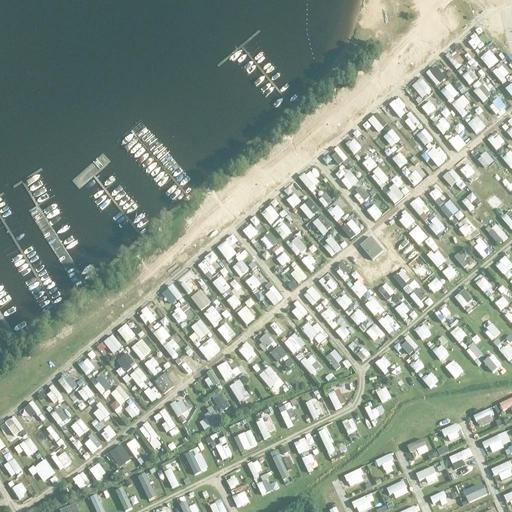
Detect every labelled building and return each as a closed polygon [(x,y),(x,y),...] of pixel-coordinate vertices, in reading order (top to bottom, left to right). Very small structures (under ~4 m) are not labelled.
[(486,45),(477,53),(486,64),(496,56),(486,45)] [(446,58),(456,69),(459,66),(450,54),(446,58)] [(459,71),(466,80),(475,73),(468,64),(459,71)] [(440,83),(430,72),(427,75),(436,86),(440,83)] [(473,84),(478,79),(474,75),(469,81),(473,84)] [(503,85),(506,83),(499,75),(496,77),(503,85)] [(476,84),(484,91),(487,88),(489,90),(495,83),(488,77),(483,84),(479,80),(476,84)] [(463,87),(455,96),(462,101),(469,92),(463,87)] [(489,101),(478,89),(473,93),(484,105),(489,101)] [(424,111),(433,103),(426,95),(417,102),(424,111)] [(487,104),(494,112),(503,103),(497,96),(487,104)] [(408,110),(398,99),(394,102),(404,113),(408,110)] [(469,116),(458,102),(453,106),(464,120),(469,116)] [(426,113),(431,119),(435,115),(430,109),(426,113)] [(440,130),(448,123),(440,112),(431,119),(440,130)] [(416,129),(420,126),(411,114),(407,117),(416,129)] [(511,119),(503,126),(511,136),(511,134),(511,119)] [(482,133),(474,122),(469,126),(478,136),(482,133)] [(390,125),(380,131),(387,142),(397,136),(390,125)] [(455,130),(446,137),(453,146),(462,139),(455,130)] [(488,141),(496,151),(501,147),(493,137),(488,141)] [(436,143),(433,147),(440,156),(444,153),(436,143)] [(511,167),(511,161),(511,160),(511,158),(511,151),(507,146),(499,153),(511,167)] [(396,147),(388,155),(397,164),(405,156),(396,147)] [(348,160),(339,149),(335,152),(345,163),(348,160)] [(366,152),(358,159),(365,167),(373,160),(366,152)] [(408,161),(400,168),(411,181),(420,174),(412,164),(411,165),(408,161)] [(486,167),(494,179),(503,173),(496,161),(486,167)] [(376,163),(367,170),(376,182),(385,174),(376,163)] [(343,184),(354,179),(349,167),(337,173),(343,184)] [(474,172),(467,178),(477,189),(484,182),(474,172)] [(308,191),(314,187),(302,173),(297,178),(308,191)] [(451,180),(456,187),(453,189),(455,192),(465,184),(458,175),(451,180)] [(506,188),(511,180),(511,179),(509,177),(502,185),(506,188)] [(390,199),(399,193),(391,180),(382,186),(390,199)] [(350,190),(357,199),(366,192),(358,183),(350,190)] [(283,196),(290,204),(298,196),(291,188),(283,196)] [(325,199),(329,196),(323,188),(319,191),(325,199)] [(456,195),(463,203),(471,196),(464,188),(456,195)] [(485,198),(493,207),(501,200),(493,190),(485,198)] [(319,192),(315,195),(321,202),(325,199),(319,192)] [(299,200),(303,209),(312,205),(308,196),(299,200)] [(371,214),(379,208),(371,199),(363,205),(371,214)] [(299,216),(304,210),(296,202),(291,208),(299,216)] [(422,213),(412,202),(408,205),(418,216),(422,213)] [(448,219),(452,216),(443,206),(440,209),(448,219)] [(326,211),(335,223),(340,219),(330,207),(326,211)] [(268,225),(272,221),(264,211),(260,214),(268,225)] [(280,213),(283,220),(289,217),(286,211),(280,213)] [(320,211),(312,218),(318,226),(326,220),(320,211)] [(431,229),(440,223),(432,212),(424,218),(431,229)] [(511,221),(507,216),(503,220),(511,230),(511,221)] [(271,229),(285,236),(288,229),(286,228),(288,223),(276,218),(271,229)] [(247,219),(239,226),(246,235),(254,228),(247,219)] [(390,221),(385,227),(380,231),(391,241),(400,230),(390,221)] [(469,235),(458,222),(454,226),(465,239),(469,235)] [(355,237),(346,225),(341,229),(350,241),(355,237)] [(412,231),(422,243),(427,239),(417,228),(412,231)] [(443,233),(451,243),(455,239),(448,229),(443,233)] [(504,243),(494,232),(490,235),(500,246),(504,243)] [(263,237),(272,247),(276,243),(268,234),(263,237)] [(291,247),(300,241),(295,234),(286,240),(291,247)] [(251,238),(256,247),(262,243),(257,235),(251,238)] [(309,238),(303,241),(306,247),(312,244),(309,238)] [(383,252),(371,238),(360,247),(373,261),(383,252)] [(477,245),(474,248),(483,259),(486,256),(482,251),(486,248),(478,239),(474,242),(477,245)] [(231,258),(220,244),(215,248),(226,262),(231,258)] [(322,247),(331,258),(335,255),(326,244),(322,247)] [(262,255),(267,251),(264,246),(259,249),(262,255)] [(279,260),(287,255),(283,246),(274,251),(279,260)] [(437,269),(441,265),(430,252),(425,256),(437,269)] [(453,257),(463,269),(466,266),(457,254),(453,257)] [(239,255),(229,261),(236,272),(246,266),(239,255)] [(310,273),(314,270),(305,258),(301,261),(310,273)] [(418,275),(427,269),(418,258),(409,264),(418,275)] [(200,264),(210,275),(214,271),(204,260),(200,264)] [(336,267),(344,276),(349,272),(341,263),(336,267)] [(292,270),(302,281),(306,278),(296,266),(292,270)] [(250,270),(242,278),(249,286),(257,278),(250,270)] [(449,282),(453,278),(446,270),(442,273),(449,282)] [(323,278),(329,285),(334,281),(327,274),(323,278)] [(393,278),(402,289),(406,286),(397,275),(393,278)] [(201,279),(196,284),(206,297),(212,293),(201,279)] [(331,291),(322,279),(318,282),(327,294),(331,291)] [(436,279),(427,286),(434,295),(443,287),(436,279)] [(220,295),(225,292),(216,281),(212,284),(220,295)] [(191,292),(184,283),(180,286),(187,295),(191,292)] [(180,298),(171,286),(168,289),(177,301),(180,298)] [(358,299),(362,296),(353,286),(349,289),(358,299)] [(282,299),(272,287),(269,290),(278,302),(282,299)] [(391,299),(381,287),(378,291),(387,302),(391,299)] [(229,304),(238,299),(231,290),(223,295),(229,304)] [(315,303),(306,292),(302,296),(311,306),(315,303)] [(491,299),(497,306),(505,299),(499,292),(491,299)] [(419,309),(423,306),(413,294),(409,297),(419,309)] [(200,311),(204,308),(195,296),(191,300),(200,311)] [(338,298),(334,301),(343,312),(347,308),(338,298)] [(177,302),(167,309),(174,319),(184,313),(177,302)] [(306,313),(297,302),(293,305),(303,316),(306,313)] [(373,317),(377,314),(368,302),(364,306),(373,317)] [(223,317),(229,313),(223,305),(218,309),(223,317)] [(408,318),(398,307),(394,310),(404,322),(408,318)] [(213,328),(217,325),(207,312),(202,315),(213,328)] [(245,326),(249,323),(240,312),(236,315),(245,326)] [(319,316),(327,325),(331,322),(323,312),(319,316)] [(478,327),(483,324),(473,312),(469,316),(478,327)] [(486,321),(493,317),(491,312),(483,315),(486,321)] [(274,331),(283,324),(275,314),(267,321),(274,331)] [(349,318),(356,327),(360,323),(353,314),(349,318)] [(379,323),(388,334),(392,331),(383,320),(379,323)] [(208,333),(198,321),(194,325),(204,337),(208,333)] [(339,322),(333,328),(338,334),(345,328),(339,322)] [(320,334),(324,331),(319,324),(315,328),(320,334)] [(490,324),(482,330),(489,338),(497,332),(490,324)] [(369,329),(379,340),(383,336),(374,325),(369,329)] [(310,342),(313,339),(303,326),(300,329),(310,342)] [(115,332),(125,344),(130,340),(120,328),(115,332)] [(225,343),(229,339),(220,328),(216,331),(225,343)] [(451,334),(460,345),(464,342),(455,330),(451,334)] [(156,331),(151,335),(160,345),(164,342),(156,331)] [(262,337),(270,347),(274,343),(266,333),(262,337)] [(111,336),(107,339),(117,351),(120,348),(111,336)] [(403,340),(413,351),(416,348),(407,336),(403,340)] [(469,356),(478,351),(471,339),(462,344),(469,356)] [(505,357),(511,351),(511,347),(505,339),(496,346),(505,357)] [(184,340),(180,344),(185,350),(189,346),(184,340)] [(437,340),(429,348),(437,356),(445,348),(437,340)] [(296,351),(287,341),(283,344),(292,355),(296,351)] [(360,342),(351,349),(359,357),(367,350),(360,342)] [(162,348),(172,361),(177,357),(166,344),(162,348)] [(130,349),(139,360),(143,357),(134,346),(130,349)] [(211,359),(202,347),(198,350),(207,362),(211,359)] [(237,351),(246,362),(251,357),(242,347),(237,351)] [(272,351),(280,360),(284,356),(277,347),(272,351)] [(83,370),(92,363),(84,354),(75,361),(83,370)] [(127,355),(122,359),(130,369),(135,365),(127,355)] [(335,371),(340,368),(329,355),(325,358),(335,371)] [(416,355),(407,361),(412,368),(421,362),(416,355)] [(482,355),(475,362),(483,370),(490,364),(482,355)] [(451,357),(443,364),(451,374),(460,366),(451,357)] [(315,372),(304,359),(300,363),(310,375),(315,372)] [(153,377),(156,374),(147,362),(143,365),(153,377)] [(186,377),(190,374),(181,362),(177,365),(186,377)] [(431,368),(436,375),(443,369),(438,362),(431,368)] [(220,365),(215,368),(223,381),(228,378),(220,365)] [(142,383),(146,380),(136,368),(132,372),(142,383)] [(428,368),(419,375),(427,384),(436,376),(428,368)] [(210,371),(205,374),(213,387),(218,384),(210,371)] [(295,386),(303,379),(296,371),(288,377),(295,386)] [(103,385),(106,382),(99,374),(91,382),(102,394),(107,390),(103,385)] [(174,388),(165,376),(155,383),(164,395),(174,388)] [(69,396),(74,392),(63,378),(58,382),(69,396)] [(148,380),(139,387),(148,398),(157,390),(148,380)] [(243,401),(248,397),(238,381),(233,384),(243,401)] [(258,395),(249,382),(244,385),(252,399),(258,395)] [(372,386),(378,399),(388,394),(382,382),(372,386)] [(95,396),(87,385),(82,389),(91,400),(95,396)] [(53,387),(50,390),(59,401),(63,398),(53,387)] [(129,399),(119,387),(115,390),(125,402),(129,399)] [(334,412),(341,409),(332,392),(326,395),(334,412)] [(222,394),(217,397),(225,410),(229,408),(222,394)] [(74,400),(78,405),(84,399),(80,395),(74,400)] [(113,395),(107,401),(112,405),(117,400),(113,395)] [(278,399),(273,401),(278,412),(283,410),(278,399)] [(376,412),(373,401),(363,404),(366,415),(376,412)] [(37,418),(41,415),(32,402),(28,405),(37,418)] [(57,403),(52,407),(62,418),(66,414),(57,403)] [(183,415),(175,403),(170,406),(177,418),(183,415)] [(106,419),(110,416),(101,404),(97,407),(106,419)] [(310,404),(305,406),(312,420),(317,418),(310,404)] [(219,420),(211,408),(207,410),(215,423),(219,420)] [(164,410),(159,413),(170,431),(175,427),(164,410)] [(254,423),(264,420),(261,410),(251,413),(254,423)] [(55,412),(51,415),(60,427),(64,423),(55,412)] [(339,417),(347,435),(353,433),(345,414),(339,417)] [(14,418),(10,421),(19,433),(23,430),(14,418)] [(86,435),(90,431),(81,419),(76,423),(86,435)] [(97,429),(104,437),(113,430),(106,421),(97,429)] [(153,441),(158,438),(146,423),(142,426),(153,441)] [(51,429),(47,432),(57,444),(60,441),(51,429)] [(250,432),(236,438),(243,453),(257,447),(250,432)] [(208,448),(214,446),(209,434),(203,436),(208,448)] [(98,450),(102,447),(93,435),(89,438),(98,450)] [(33,454),(38,450),(29,439),(25,442),(33,454)] [(188,442),(194,452),(200,449),(195,439),(188,442)] [(424,440),(408,446),(415,459),(431,454),(424,440)] [(138,455),(130,443),(125,446),(134,458),(138,455)] [(115,450),(125,465),(130,462),(120,447),(115,450)] [(309,449),(299,453),(304,466),(314,463),(309,449)] [(391,455),(375,461),(385,470),(394,467),(391,455)] [(60,471),(65,468),(56,457),(52,460),(60,471)] [(292,458),(287,460),(292,474),(298,472),(292,458)] [(13,459),(7,463),(16,475),(22,471),(13,459)] [(54,473),(46,462),(42,466),(50,476),(54,473)] [(175,475),(169,462),(164,465),(170,477),(175,475)] [(102,477),(106,474),(99,465),(96,467),(102,477)] [(367,465),(346,476),(351,486),(370,471),(367,465)] [(433,467),(417,474),(425,487),(441,481),(433,467)] [(135,474),(138,484),(148,480),(145,471),(135,474)] [(84,474),(79,477),(88,489),(92,486),(84,474)] [(254,480),(259,490),(268,485),(264,476),(254,480)] [(120,479),(110,483),(114,493),(124,489),(120,479)] [(27,480),(22,481),(24,491),(30,489),(27,480)] [(405,482),(387,488),(391,496),(409,493),(405,482)] [(106,496),(113,495),(111,484),(104,485),(106,496)] [(143,489),(146,496),(155,492),(151,485),(143,489)] [(24,498),(16,487),(11,490),(19,501),(24,498)] [(128,503),(138,498),(134,491),(125,495),(128,503)] [(230,493),(234,503),(239,501),(235,491),(230,493)] [(443,492),(431,497),(439,507),(449,503),(443,492)] [(371,495),(354,502),(358,511),(361,511),(374,507),(371,495)] [(104,511),(97,496),(90,499),(96,511),(104,511)] [(215,496),(205,500),(209,511),(212,511),(216,511),(214,505),(218,504),(215,496)] [(177,501),(182,511),(186,511),(187,511),(181,498),(177,501)]
